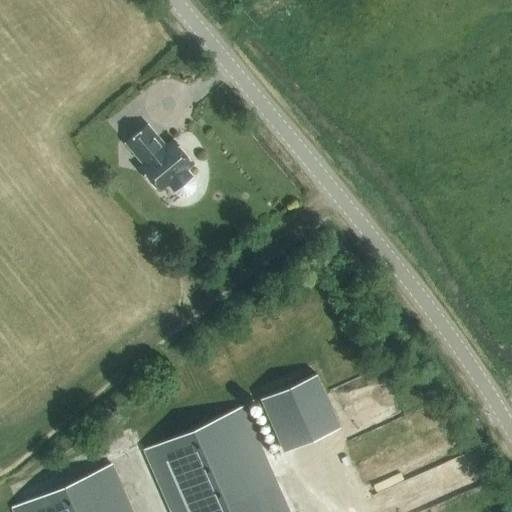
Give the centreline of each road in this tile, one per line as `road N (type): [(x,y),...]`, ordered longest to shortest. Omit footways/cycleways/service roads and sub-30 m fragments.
road 1 (tertiary): [(511,426),(189,0)]
road 2 (unknown): [(336,185),(72,399),(36,440),(0,460)]
